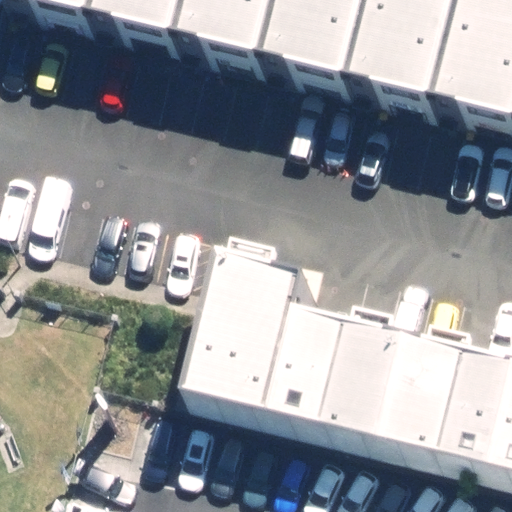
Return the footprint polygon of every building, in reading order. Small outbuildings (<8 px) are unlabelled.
[(106,0),(16,0),(8,35),(92,56),(106,0)] [(195,0),(106,0),(92,56),(177,76),(195,0)] [(285,0),(195,0),(177,76),(262,97),(285,0)] [(375,0),(285,0),(262,97),(347,118),(375,0)] [(465,0),(375,0),(347,118),(432,138),(465,0)] [(511,5),(490,0),(465,0),(432,138),(511,157),(511,5)] [(298,306),(209,285),(177,416),(264,438),(289,338),(298,306)] [(401,366),(289,338),(264,438),(376,466),(401,366)] [(511,398),(511,393),(401,366),(376,466),(488,494),(511,398)] [(511,398),(488,494),(511,500),(511,398)]
